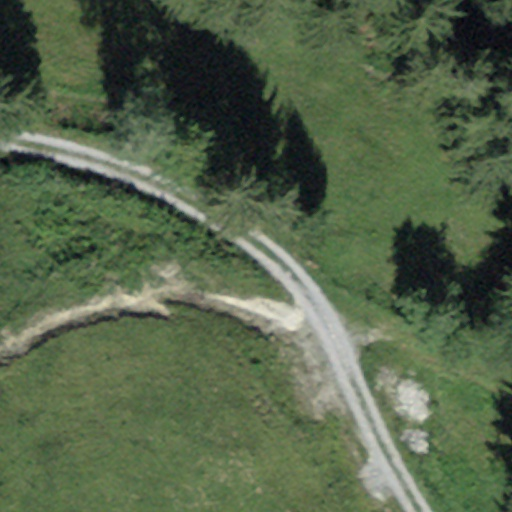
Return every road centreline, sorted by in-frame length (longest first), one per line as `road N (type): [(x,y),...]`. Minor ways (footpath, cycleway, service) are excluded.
road 1 (track): [(416,511),(372,443),(312,305),(218,211),(0,126)]
road 2 (track): [(511,391),(312,305)]
